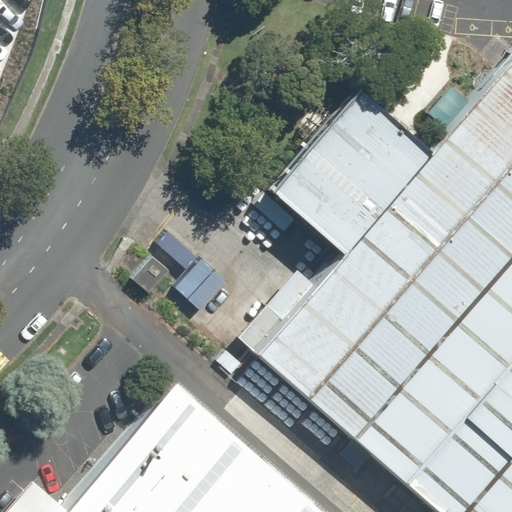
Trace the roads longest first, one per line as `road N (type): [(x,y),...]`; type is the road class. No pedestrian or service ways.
road 1 (unclassified): [(194,0),(130,150),(0,351)]
road 2 (unclassified): [(0,239),(68,147),(109,0)]
